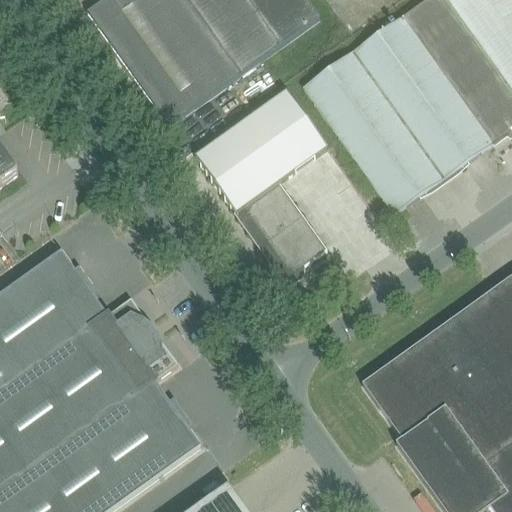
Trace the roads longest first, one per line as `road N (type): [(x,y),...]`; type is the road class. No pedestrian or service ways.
road 1 (unclassified): [(271,378),(1,1)]
road 2 (unclassified): [(271,378),(511,207)]
road 3 (unclassified): [(366,511),(271,378)]
road 4 (unknown): [(0,222),(104,145)]
